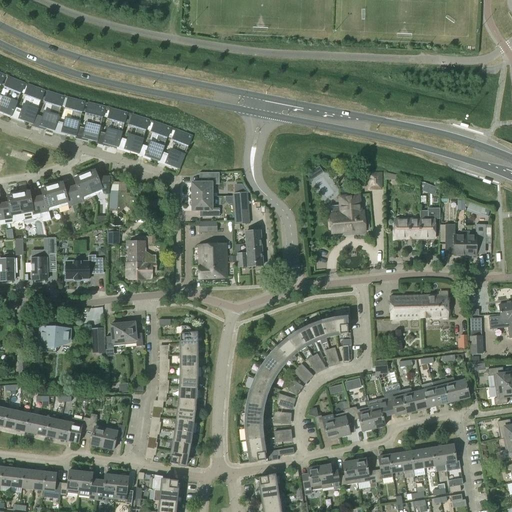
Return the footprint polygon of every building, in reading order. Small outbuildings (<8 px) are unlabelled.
[(8,78),(5,87),(12,89),(9,97),(4,95),(0,103),(0,113),(2,114),(3,112),(11,116),(10,118),(11,118),(21,93),(24,84),(8,78)] [(28,86),(25,94),(32,97),(29,104),(24,103),(18,120),(24,123),(24,120),(32,123),(31,125),(32,125),(41,100),(44,91),(28,86)] [(48,92),(45,102),(52,104),(50,111),(45,110),(39,128),(45,130),(46,127),(53,130),(53,132),(61,107),(64,98),(48,92)] [(68,98),(65,108),(73,110),(71,117),(66,116),(61,134),(67,136),(67,134),(75,136),(75,138),(82,112),(85,103),(68,98)] [(88,104),(86,113),(93,115),(91,122),(86,121),(82,139),(88,141),(88,139),(96,141),(96,143),(103,117),(105,108),(88,104)] [(110,109),(108,118),(115,120),(113,128),(108,127),(103,145),(109,146),(109,144),(117,147),(117,149),(124,123),(127,114),(110,109)] [(132,116),(129,125),(137,127),(134,134),(129,133),(124,151),(129,153),(130,151),(138,153),(137,155),(138,155),(146,130),(149,121),(132,116)] [(149,121),(146,130),(151,132),(154,123),(149,121)] [(154,123),(151,132),(158,134),(155,142),(150,140),(144,158),(150,160),(151,158),(158,160),(158,162),(158,163),(167,137),(171,128),(154,123)] [(171,128),(167,137),(172,139),(176,131),(171,128)] [(176,131),(172,139),(179,142),(176,150),(171,148),(164,165),(170,167),(171,165),(179,168),(178,170),(178,171),(192,137),(176,131)] [(318,167),(306,175),(310,181),(322,173),(318,167)] [(92,169),(83,173),(93,196),(103,192),(103,193),(109,193),(109,178),(97,177),(95,171),(93,171),(92,169)] [(77,186),(71,188),(76,204),(83,201),(83,200),(93,196),(83,173),(74,177),(75,179),(74,179),(77,186)] [(204,183),(199,183),(192,183),(192,186),(191,186),(190,188),(189,190),(190,192),(192,194),(192,197),(212,197),(212,185),(219,185),(219,173),(203,173),(204,183)] [(381,189),(381,173),(368,173),(368,189),(381,189)] [(71,188),(65,190),(63,183),(61,184),(61,181),(51,184),(58,208),(68,205),(69,206),(72,205),(76,204),(71,188)] [(128,183),(111,182),(109,211),(126,212),(128,183)] [(428,185),(422,183),(419,190),(426,192),(428,185)] [(43,197),(37,198),(42,218),(41,218),(42,222),(50,220),(48,211),(58,208),(51,184),(42,187),(42,189),(41,190),(43,197)] [(37,198),(31,200),(29,192),(28,192),(27,190),(18,192),(23,221),(34,219),(34,220),(41,218),(42,218),(37,198)] [(7,196),(8,204),(2,204),(5,224),(13,223),(23,221),(18,192),(8,194),(9,196),(7,196)] [(235,225),(249,224),(247,193),(233,194),(235,225)] [(358,196),(341,197),(340,197),(341,214),(330,215),(332,233),(351,231),(351,233),(364,232),(363,223),(367,223),(366,213),(362,214),(362,212),(359,212),(358,196)] [(212,197),(192,197),(192,200),(190,201),(189,204),(190,206),(192,207),(192,211),(205,211),(206,217),(219,217),(219,209),(212,209),(212,197)] [(469,203),(467,209),(474,212),(476,206),(469,203)] [(420,213),(420,219),(419,219),(419,239),(434,239),(434,219),(427,219),(427,213),(420,213)] [(419,239),(419,219),(394,219),(394,239),(419,239)] [(200,232),(216,231),(216,222),(199,223),(200,232)] [(461,232),(461,236),(454,236),(454,225),(445,225),(445,245),(454,245),(454,256),(465,256),(465,232),(461,232)] [(465,232),(465,256),(476,256),(476,245),(485,245),(485,225),(475,225),(475,236),(470,236),(470,232),(465,232)] [(247,253),(246,253),(237,254),(238,267),(248,267),(249,267),(262,266),(259,231),(246,232),(247,253)] [(118,245),(119,232),(107,232),(107,245),(118,245)] [(48,238),(48,255),(56,255),(56,238),(48,238)] [(15,239),(15,256),(23,256),(23,239),(15,239)] [(155,255),(151,255),(145,251),(145,241),(125,241),(125,280),(145,280),(145,279),(151,279),(151,270),(156,270),(156,262),(155,262),(155,255)] [(225,244),(198,245),(199,267),(198,267),(198,278),(227,277),(225,244)] [(4,255),(4,259),(0,259),(0,281),(2,281),(2,284),(11,283),(11,281),(14,281),(14,272),(17,272),(16,259),(13,259),(13,254),(4,255)] [(66,261),(66,265),(64,266),(64,272),(66,273),(66,280),(89,279),(89,272),(96,272),(96,255),(88,256),(88,263),(76,263),(76,261),(66,261)] [(49,258),(31,259),(32,281),(35,281),(35,283),(44,282),(44,280),(47,280),(47,271),(50,271),(49,258)] [(421,296),(422,318),(448,318),(447,293),(438,293),(438,296),(421,296)] [(422,318),(421,296),(390,297),(390,319),(422,318)] [(509,338),(511,337),(511,303),(499,305),(501,320),(506,319),(509,338)] [(333,319),(336,335),(347,334),(347,325),(346,317),(345,317),(335,318),(333,319)] [(481,331),(482,317),(471,317),(470,331),(481,331)] [(336,335),(333,319),(332,319),(322,321),(321,322),(326,338),(332,336),(336,335)] [(130,321),(122,322),(124,345),(136,344),(136,347),(143,346),(142,333),(135,334),(134,324),(135,324),(135,323),(130,323),(130,321)] [(124,345),(122,322),(114,323),(115,325),(110,325),(110,326),(111,326),(112,336),(105,337),(107,350),(113,349),(113,346),(124,345)] [(310,325),(309,326),(315,341),(319,339),(321,345),(327,343),(326,338),(321,322),(319,322),(310,325)] [(181,345),(197,344),(196,333),(191,333),(191,332),(191,331),(191,330),(190,329),(190,328),(189,328),(188,327),(187,327),(186,326),(185,326),(180,326),(180,327),(181,327),(181,334),(180,334),(181,345)] [(315,341),(309,326),(307,327),(299,331),(297,332),(306,346),(312,343),(311,343),(315,341)] [(39,327),(38,348),(38,347),(44,347),(44,353),(56,353),(56,342),(69,343),(70,330),(39,327)] [(92,330),(93,346),(93,354),(104,354),(103,329),(92,330)] [(306,346),(297,332),(296,333),(288,338),(287,339),(297,352),(300,350),(305,347),(306,346)] [(457,339),(458,350),(468,349),(467,336),(459,336),(460,339),(457,339)] [(483,354),(482,336),(470,336),(470,354),(483,354)] [(278,346),(277,347),(289,359),(292,363),(297,359),(293,355),(297,352),(287,339),(285,340),(278,346)] [(197,344),(181,345),(181,349),(180,349),(180,356),(197,355),(197,344)] [(289,359),(277,347),(276,348),(269,356),(268,357),(281,367),(284,364),(288,360),(289,359)] [(18,349),(19,379),(27,379),(26,348),(18,349)] [(317,354),(312,357),(315,363),(320,360),(317,354)] [(197,367),(197,355),(180,356),(180,362),(181,362),(181,366),(197,367)] [(262,366),(261,367),(275,376),(279,371),(278,371),(281,367),(268,357),(267,358),(262,366)] [(315,363),(312,357),(307,360),(311,366),(315,363)] [(375,371),(387,370),(386,362),(375,363),(375,371)] [(297,368),(302,373),(306,369),(301,364),(297,368)] [(180,371),(180,377),(197,378),(197,367),(181,366),(181,371),(180,371)] [(255,377),(255,379),(269,385),(271,382),(272,382),(275,377),(275,376),(261,367),(260,369),(255,377)] [(302,373),(297,368),(293,372),(298,377),(302,373)] [(495,387),(511,384),(511,372),(503,374),(502,368),(487,370),(488,377),(493,376),(495,387)] [(197,378),(180,377),(180,384),(180,388),(196,389),(197,378)] [(288,378),(285,383),(291,386),(294,382),(288,378)] [(458,400),(454,383),(452,378),(442,381),(448,403),(458,400)] [(250,389),(250,390),(266,396),(266,395),(268,390),(268,389),(269,385),(255,379),(254,380),(250,389)] [(359,380),(352,382),(354,390),(361,388),(359,380)] [(442,381),(432,383),(437,405),(448,403),(442,381)] [(465,381),(454,383),(458,400),(469,397),(469,396),(469,397),(465,381)] [(291,386),(285,383),(282,387),(288,391),(291,386)] [(437,405),(432,383),(421,386),(423,391),(422,391),(427,408),(437,405)] [(127,384),(120,385),(120,394),(128,393),(127,384)] [(511,384),(495,387),(496,398),(494,399),(494,405),(507,404),(506,397),(511,396),(511,384)] [(196,389),(180,388),(180,392),(179,392),(179,399),(195,400),(196,389)] [(247,401),(247,403),(263,406),(264,402),(266,396),(250,390),(250,392),(247,401)] [(402,397),(402,396),(401,391),(383,395),(384,400),(388,412),(394,411),(395,415),(394,415),(394,416),(406,413),(402,397)] [(427,408),(422,391),(412,394),(416,410),(427,408)] [(412,394),(402,396),(402,397),(406,413),(416,410),(412,394)] [(195,400),(179,399),(178,405),(179,405),(178,410),(194,411),(195,400)] [(388,412),(384,400),(378,401),(379,404),(368,407),(373,429),(385,426),(385,425),(384,425),(381,414),(388,412)] [(342,404),(344,410),(343,410),(344,413),(333,416),(338,437),(350,434),(349,434),(347,422),(353,421),(349,409),(348,402),(342,404)] [(263,406),(247,403),(246,404),(245,414),(245,416),(261,417),(262,416),(262,410),(263,406)] [(373,429),(368,407),(356,410),(356,407),(349,409),(353,421),(359,419),(361,431),(361,432),(373,429)] [(18,412),(8,410),(4,427),(15,429),(18,412)] [(177,414),(176,420),(193,422),(194,411),(178,410),(178,414),(177,414)] [(29,415),(18,412),(15,429),(25,431),(29,415)] [(90,419),(87,431),(93,433),(91,444),(90,444),(102,447),(107,426),(95,423),(97,416),(91,414),(90,419)] [(29,415),(25,431),(35,434),(39,417),(29,415)] [(261,417),(245,416),(245,417),(245,427),(245,428),(261,428),(261,423),(261,418),(261,417)] [(338,437),(333,416),(322,419),(321,416),(314,417),(318,430),(324,428),(327,439),(326,440),(338,437)] [(39,417),(35,434),(46,436),(49,419),(39,417)] [(71,424),(67,440),(79,443),(79,442),(78,442),(81,430),(87,431),(90,419),(83,417),(83,421),(72,418),(71,424)] [(60,422),(49,419),(46,436),(56,438),(60,422)] [(176,427),(175,431),(192,433),(193,422),(176,420),(176,427)] [(503,439),(511,437),(511,425),(510,426),(509,420),(497,422),(498,429),(501,428),(503,439)] [(60,422),(56,438),(67,440),(71,424),(60,422)] [(118,428),(107,426),(102,447),(114,450),(114,449),(116,438),(122,439),(125,427),(119,425),(118,428)] [(261,428),(245,428),(245,430),(246,440),(246,441),(262,438),(262,432),(261,432),(261,428)] [(174,435),(173,442),(190,444),(192,433),(175,431),(175,435),(174,435)] [(511,437),(503,439),(505,450),(499,451),(500,460),(511,457),(511,437)] [(263,445),(262,438),(246,441),(248,452),(264,449),(263,445)] [(190,444),(173,442),(172,448),(173,448),(172,452),(188,456),(190,444)] [(454,446),(442,447),(445,464),(446,472),(447,471),(459,469),(459,470),(460,469),(459,461),(456,462),(453,446),(454,446)] [(445,464),(442,447),(431,449),(434,466),(445,464)] [(265,460),(264,449),(248,452),(249,463),(257,462),(265,460)] [(434,466),(431,449),(421,451),(423,468),(434,466)] [(423,468),(421,451),(410,453),(413,469),(423,468)] [(188,456),(172,452),(169,464),(178,465),(185,467),(188,456)] [(413,469),(410,453),(400,454),(402,471),(413,469)] [(400,454),(389,456),(392,473),(402,471),(400,454)] [(380,470),(374,471),(376,483),(382,482),(382,480),(392,478),(391,473),(392,473),(389,456),(377,458),(378,458),(380,470)] [(376,483),(374,471),(367,472),(366,460),(354,462),(357,483),(369,481),(369,484),(376,483)] [(357,483),(354,462),(342,464),(344,476),(338,477),(340,489),(347,488),(346,485),(357,483)] [(337,471),(331,472),(330,466),(331,466),(331,465),(318,467),(322,489),(333,487),(334,490),(340,489),(338,477),(337,471)] [(307,470),(308,475),(301,476),(305,495),(311,494),(311,491),(322,489),(318,467),(306,469),(306,470),(307,470)] [(13,469),(2,468),(0,485),(11,486),(13,469)] [(13,469),(11,486),(22,487),(23,471),(13,469)] [(23,471),(22,487),(32,489),(34,472),(23,471)] [(68,484),(61,483),(60,495),(66,496),(67,493),(78,494),(81,473),(68,471),(68,472),(69,472),(68,484)] [(45,473),(34,472),(32,489),(43,490),(45,473)] [(45,473),(43,490),(44,490),(43,494),(60,495),(61,483),(55,482),(56,475),(57,475),(57,474),(45,473)] [(81,473),(78,494),(90,496),(89,499),(96,500),(98,481),(92,480),(92,475),(93,475),(93,474),(81,473)] [(98,481),(96,500),(102,500),(102,497),(114,499),(116,477),(104,475),(104,476),(105,476),(104,481),(98,481)] [(261,489),(276,486),(274,475),(267,476),(258,478),(260,486),(261,489)] [(129,478),(116,477),(114,499),(125,500),(125,503),(132,504),(133,491),(127,490),(128,479),(129,479),(129,478)] [(162,479),(160,491),(176,492),(176,489),(177,489),(178,481),(169,480),(162,479)] [(462,479),(448,481),(449,487),(463,485),(462,479)] [(276,486),(261,489),(261,493),(260,493),(262,500),(278,497),(276,486)] [(160,491),(159,501),(176,503),(177,497),(176,496),(176,492),(160,491)] [(280,508),(278,497),(262,500),(263,506),(264,506),(264,510),(280,508)] [(176,503),(159,501),(158,511),(173,511),(174,510),(175,510),(176,503)]
